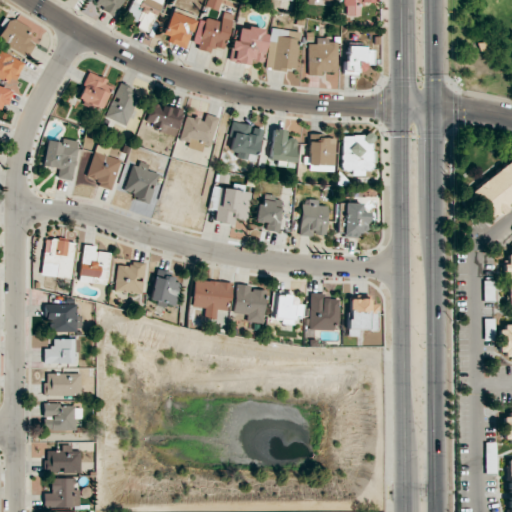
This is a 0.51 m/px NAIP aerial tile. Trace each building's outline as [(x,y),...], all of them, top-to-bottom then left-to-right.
[(89,0),(90,0),(114,14),(122,0),(89,0)] [(132,0),(125,15),(139,22),(136,27),(148,32),(163,0),(132,0)] [(372,0),(341,0),(341,5),(346,5),(346,16),(359,16),(359,2),(372,3),(372,0)] [(195,15),(171,9),(163,42),(187,48),(195,15)] [(200,18),(193,49),(210,52),(211,46),(225,49),(232,14),(222,12),(220,22),(200,18)] [(0,34),(0,41),(24,56),(37,33),(10,18),(0,34)] [(232,40),(228,61),(248,65),(249,60),(261,62),(267,31),(239,25),(236,41),(232,40)] [(268,41),(266,68),(295,71),(298,31),(277,29),(276,42),(268,41)] [(307,75),(321,76),(321,72),(336,72),(337,42),(329,41),(329,38),(316,37),(316,45),(307,44),(307,75)] [(372,48),(345,46),(344,73),(364,74),(365,64),(372,65),(372,48)] [(0,79),(13,86),(24,63),(0,51),(0,79)] [(76,99),(100,109),(111,83),(88,72),(76,99)] [(8,103),(13,90),(0,86),(0,104),(1,101),(8,103)] [(175,135),(182,111),(151,102),(144,126),(175,135)] [(217,117),(205,114),(203,119),(185,114),(178,140),(188,142),(186,147),(201,151),(203,145),(209,147),(217,117)] [(262,128),(231,122),(228,137),(232,138),(228,154),(255,160),(262,128)] [(296,139),(285,138),(286,130),(271,129),(269,160),(294,162),(296,139)] [(334,171),(335,138),(316,137),(316,134),(309,134),(307,170),(334,171)] [(340,136),(342,170),(374,168),(372,135),(340,136)] [(47,140),(42,166),(58,169),(56,178),(71,180),(79,141),(63,138),(62,143),(47,140)] [(120,160),(94,151),(85,180),(111,188),(120,160)] [(511,159),(472,190),(493,218),(506,208),(503,205),(511,198),(511,159)] [(133,161),(123,190),(134,194),(133,198),(148,204),(158,174),(146,170),(148,166),(133,161)] [(256,204),(254,222),(265,222),(265,231),(278,232),(281,197),(263,196),(262,204),(256,204)] [(326,206),(317,205),(318,199),(301,199),(299,235),(325,236),(326,206)] [(368,212),(361,212),(361,203),(344,203),(343,237),(359,238),(359,230),(367,230),(368,212)] [(40,274),(70,278),(75,242),(45,238),(40,274)] [(108,252),(94,251),(95,246),(81,245),(79,281),(107,283),(108,252)] [(141,294),(144,262),(116,259),(113,291),(141,294)] [(180,279),(154,274),(149,302),(175,307),(180,279)] [(224,310),(225,300),(229,300),(230,282),(193,280),(191,307),(203,307),(203,315),(215,316),(215,310),(224,310)] [(261,323),(265,290),(248,289),(248,285),(235,284),(232,313),(246,314),(245,321),(261,323)] [(293,325),(293,317),(300,318),(301,304),(296,304),(296,294),(271,293),(270,319),(281,319),(281,324),(293,325)] [(338,330),(338,299),(323,299),(323,294),(309,293),(308,330),(338,330)] [(347,298),(347,336),(357,336),(357,329),(376,330),(376,304),(368,304),(369,299),(347,298)] [(78,315),(75,315),(75,304),(45,304),(46,332),(79,331),(78,315)] [(511,323),(500,324),(500,354),(510,354),(510,361),(511,360),(511,323)] [(44,364),(76,362),(75,338),(52,339),(53,347),(43,348),(44,364)] [(80,373),(45,373),(45,396),(79,396),(80,373)] [(44,405),(44,431),(76,431),(76,419),(81,419),(80,404),(44,405)] [(71,444),(56,445),(56,450),(47,450),(48,473),(79,472),(79,453),(71,453),(71,444)] [(72,478),(49,479),(49,507),(78,506),(78,489),(73,489),(72,478)]
